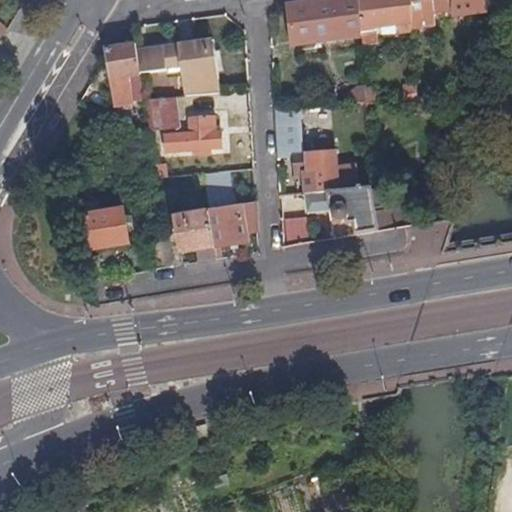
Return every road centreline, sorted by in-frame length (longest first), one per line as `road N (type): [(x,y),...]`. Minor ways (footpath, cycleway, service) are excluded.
road 1 (primary): [(0,461),(127,421),(355,368),(511,342)]
road 2 (residential): [(249,0),(269,310)]
road 3 (primary): [(511,271),(269,310)]
road 4 (primary): [(269,310),(45,346)]
road 5 (tertiary): [(75,0),(0,136)]
road 6 (tertiary): [(0,455),(45,422),(45,346)]
